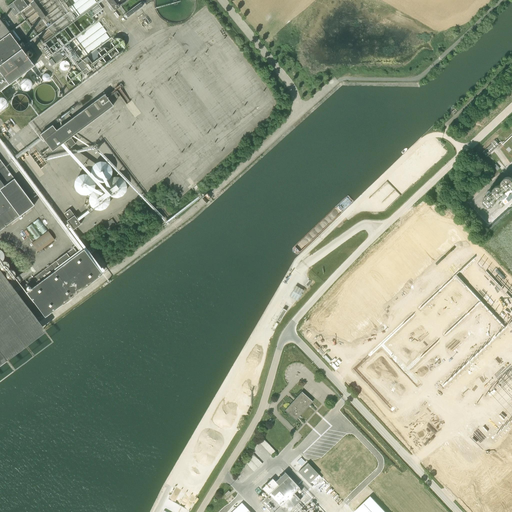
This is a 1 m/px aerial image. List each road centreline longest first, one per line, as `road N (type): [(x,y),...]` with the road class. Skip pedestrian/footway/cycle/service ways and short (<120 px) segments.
road 1 (unclassified): [(286,330),(458,511)]
road 2 (unclassified): [(198,511),(259,415),(286,330)]
road 3 (unclassified): [(382,228),(511,105)]
road 4 (unknown): [(193,52),(241,114),(189,155)]
road 5 (unclassified): [(286,330),(382,228)]
road 6 (unclassified): [(221,0),(289,85),(297,115)]
